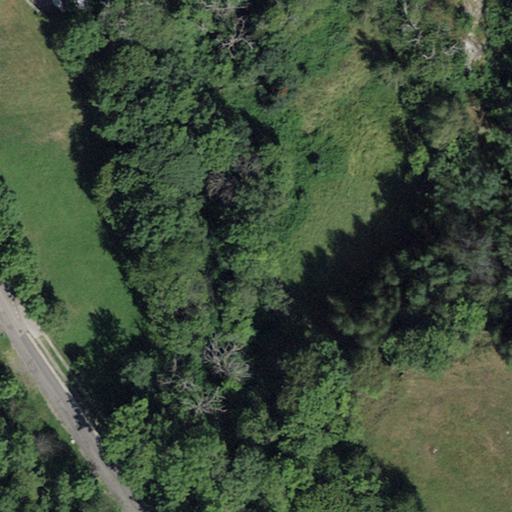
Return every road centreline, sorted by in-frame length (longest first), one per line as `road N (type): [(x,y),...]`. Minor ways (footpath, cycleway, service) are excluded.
road 1 (track): [(10,313),(36,311),(152,475),(270,511)]
road 2 (unclassified): [(139,511),(0,297)]
